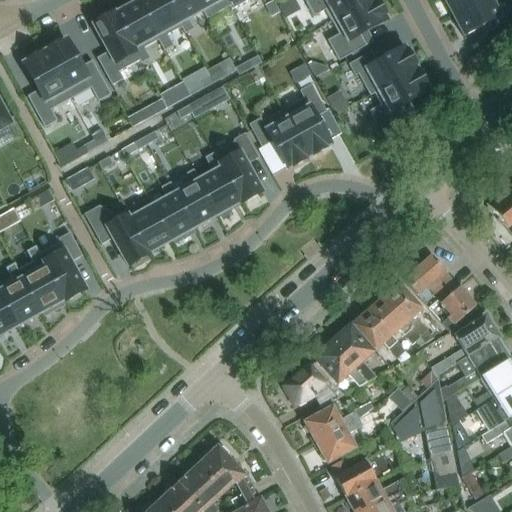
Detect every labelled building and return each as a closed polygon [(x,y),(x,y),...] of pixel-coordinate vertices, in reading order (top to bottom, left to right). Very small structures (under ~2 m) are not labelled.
[(140,61),(138,62),(140,65),(149,60),(143,49),(157,41),(159,41),(137,3),(135,4),(133,0),(132,0),(122,6),(124,10),(115,15),(140,61)] [(181,28),(165,0),(142,0),(137,3),(159,41),(157,41),(163,52),(172,47),(167,36),(180,29),(181,28)] [(201,11),(195,0),(165,0),(181,28),(180,29),(184,35),(193,30),(187,19),(201,11)] [(206,20),(229,7),(224,0),(195,0),(201,11),(206,20)] [(224,0),(229,7),(231,11),(250,0),(252,0),(253,2),(257,0),(224,0)] [(294,0),(288,0),(277,7),(284,19),(300,10),(294,0)] [(325,11),(332,23),(373,0),(303,0),(313,17),(325,11)] [(338,62),(365,47),(359,36),(367,31),(386,21),(374,0),(373,0),(332,23),(338,35),(327,42),(338,62)] [(442,0),(452,17),(484,0),(442,0)] [(484,0),(452,17),(463,38),(503,17),(494,0),(484,0)] [(272,2),(265,5),(270,14),(277,10),(272,2)] [(140,61),(115,15),(114,14),(92,26),(107,53),(96,59),(111,87),(123,80),(119,73),(138,62),(140,61)] [(44,53),(70,100),(90,89),(98,103),(110,96),(91,62),(80,68),(65,41),(61,44),(59,39),(45,47),(47,51),(44,53)] [(373,94),(416,70),(414,67),(418,64),(411,51),(406,53),(404,49),(377,64),(371,53),(348,65),(354,77),(357,75),(369,97),(373,95),(373,94)] [(50,111),(70,100),(44,53),(41,55),(38,51),(25,58),(27,62),(23,65),(38,92),(27,98),(44,129),(56,122),(50,111)] [(261,64),(257,57),(247,63),(250,70),(261,64)] [(416,70),(373,94),(373,95),(380,106),(368,112),(373,121),(369,123),(377,136),(408,119),(401,106),(408,102),(428,91),(425,87),(429,85),(422,71),(418,74),(416,70)] [(219,71),(209,77),(212,84),(222,79),(219,71)] [(258,71),(250,76),(254,84),(262,80),(258,71)] [(212,84),(209,77),(199,82),(202,89),(212,84)] [(310,86),(299,92),(303,100),(282,111),(308,158),(329,146),(314,119),(325,113),(310,86)] [(333,98),(338,113),(348,109),(343,95),(333,98)] [(166,110),(177,104),(173,97),(162,103),(166,110)] [(132,129),(166,110),(161,101),(127,120),(132,129)] [(190,115),(201,109),(197,102),(187,108),(190,115)] [(0,129),(9,124),(0,108),(0,129)] [(180,120),(190,115),(187,108),(176,113),(180,120)] [(260,120),(248,126),(261,149),(272,143),(287,170),(308,158),(282,111),(261,123),(260,120)] [(154,133),(143,139),(147,146),(158,140),(154,133)] [(104,135),(93,141),(97,148),(107,142),(104,135)] [(143,139),(133,145),(137,152),(147,146),(143,139)] [(97,148),(93,141),(82,147),(86,154),(97,148)] [(216,216),(239,204),(240,203),(219,166),(220,165),(213,154),(204,159),(210,170),(196,177),(195,178),(216,216)] [(239,204),(239,205),(261,192),(240,154),(220,165),(219,166),(240,203),(239,204)] [(112,165),(108,158),(98,164),(102,171),(112,165)] [(175,195),(193,229),(216,216),(195,178),(196,177),(193,171),(183,176),(189,187),(175,194),(175,195)] [(72,192),(82,187),(75,175),(65,180),(66,181),(72,192)] [(175,194),(169,184),(160,189),(166,200),(152,207),(152,208),(170,242),(193,229),(175,195),(175,194)] [(511,191),(510,189),(509,188),(507,190),(506,189),(496,197),(497,199),(488,207),(499,220),(498,221),(499,222),(500,221),(503,225),(502,226),(503,227),(504,226),(506,228),(507,228),(511,234),(511,191)] [(45,207),(54,202),(48,191),(39,196),(45,207)] [(124,212),(148,255),(149,255),(148,254),(170,242),(152,208),(152,207),(148,199),(124,212)] [(112,240),(127,267),(148,255),(124,212),(123,213),(103,224),(95,209),(84,216),(101,246),(112,240)] [(69,234),(57,240),(59,244),(39,255),(38,255),(63,301),(63,302),(85,290),(70,263),(81,257),(69,234)] [(39,255),(35,247),(26,253),(32,263),(18,271),(17,271),(40,314),(42,313),(44,317),(56,311),(54,307),(63,301),(38,255),(39,255)] [(403,281),(409,289),(416,297),(426,288),(433,296),(450,281),(443,273),(437,264),(439,263),(433,257),(432,259),(431,257),(428,260),(426,258),(419,265),(420,266),(403,281)] [(18,271),(14,264),(5,270),(11,280),(0,286),(0,295),(17,327),(40,314),(17,271),(18,271)] [(453,326),(467,314),(475,307),(466,297),(466,295),(462,290),(460,290),(458,289),(450,281),(433,296),(440,304),(439,305),(449,317),(440,324),(448,334),(456,329),(453,326)] [(389,294),(383,299),(420,338),(427,332),(415,317),(422,311),(406,292),(399,285),(397,286),(395,286),(388,292),(389,294)] [(0,336),(17,327),(0,295),(0,336)] [(369,311),(368,312),(391,338),(399,332),(411,346),(415,343),(420,338),(383,299),(378,303),(376,303),(369,309),(369,311)] [(354,325),(351,327),(358,334),(374,353),(383,346),(395,360),(403,352),(391,338),(368,312),(362,317),(360,317),(353,323),(354,325)] [(460,350),(430,369),(431,371),(436,380),(437,376),(455,365),(496,340),(497,339),(491,330),(492,327),(488,321),(485,320),(483,317),(475,322),(459,332),(452,337),(460,350)] [(332,344),(331,343),(367,383),(375,379),(362,364),(372,356),(354,335),(347,328),(335,339),(336,341),(332,344)] [(427,332),(420,338),(425,344),(433,339),(427,332)] [(420,338),(415,343),(419,348),(424,345),(425,344),(420,338)] [(445,386),(439,390),(441,404),(445,402),(444,401),(453,396),(478,380),(509,361),(503,352),(504,349),(500,344),(497,343),(496,340),(455,365),(463,378),(446,388),(445,386)] [(314,358),(317,361),(336,383),(338,386),(348,377),(357,388),(367,383),(331,343),(330,344),(331,345),(328,348),(326,347),(314,358)] [(317,361),(313,365),(332,386),(336,383),(317,361)] [(486,393),(472,401),(477,410),(511,388),(511,365),(510,364),(508,362),(509,361),(478,380),(486,393)] [(313,365),(309,368),(307,366),(283,388),(294,407),(312,397),(319,409),(342,397),(313,365)] [(431,371),(419,382),(426,389),(436,380),(431,371)] [(412,403),(389,424),(404,441),(423,433),(445,423),(441,404),(439,390),(436,381),(412,403)] [(511,388),(477,410),(482,417),(490,431),(511,416),(511,388)] [(392,404),(401,395),(397,390),(387,399),(392,404)] [(453,396),(444,401),(445,402),(448,418),(450,427),(467,417),(453,396)] [(332,407),(312,418),(303,423),(303,424),(301,425),(309,438),(311,437),(314,444),(312,445),(312,446),(373,411),(369,404),(354,413),(340,420),(332,407)] [(348,435),(362,427),(377,419),(373,411),(312,446),(315,445),(319,452),(317,453),(324,466),(326,465),(356,449),(348,435)] [(511,416),(490,431),(480,437),(485,444),(501,434),(510,448),(511,446),(511,416)] [(425,444),(448,440),(445,423),(423,433),(425,444)] [(425,444),(428,456),(451,451),(448,440),(425,444)] [(511,446),(510,448),(497,456),(501,464),(511,457),(511,446)] [(197,465),(196,467),(223,495),(224,494),(234,485),(240,497),(230,502),(235,511),(237,511),(245,508),(252,504),(259,500),(258,499),(253,491),(253,490),(244,474),(241,476),(226,459),(229,456),(220,447),(211,455),(210,454),(197,465)] [(469,460),(463,447),(455,452),(458,464),(469,460)] [(428,456),(430,468),(453,463),(451,451),(428,456)] [(336,478),(334,479),(344,498),(375,481),(376,482),(392,473),(387,463),(380,467),(374,457),(365,462),(347,472),(336,478)] [(333,473),(336,478),(347,472),(344,467),(341,461),(330,468),(333,473)] [(456,475),(453,463),(430,468),(432,479),(456,475)] [(177,485),(202,511),(216,511),(211,506),(221,496),(223,495),(196,467),(194,468),(180,481),(182,483),(178,486),(177,485)] [(432,479),(435,492),(458,487),(456,475),(432,479)] [(405,479),(398,483),(402,491),(410,487),(405,479)] [(375,481),(344,498),(352,511),(353,511),(354,511),(364,511),(402,491),(398,483),(398,482),(381,491),(376,482),(375,481)] [(482,493),(476,483),(467,489),(474,500),(483,495),(482,493)] [(159,502),(157,503),(165,511),(202,511),(177,485),(176,485),(178,486),(174,490),(172,488),(159,502)] [(410,487),(402,491),(407,500),(415,496),(410,487)] [(402,491),(364,511),(392,511),(391,509),(407,500),(402,491)] [(267,511),(260,499),(259,500),(252,504),(245,508),(237,511),(267,511)] [(165,511),(157,503),(156,504),(147,511),(165,511)]
